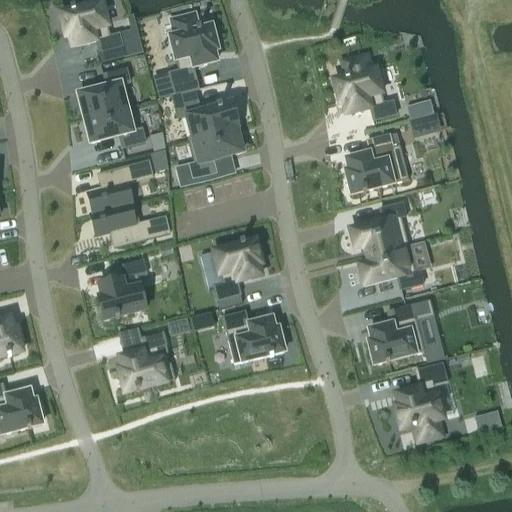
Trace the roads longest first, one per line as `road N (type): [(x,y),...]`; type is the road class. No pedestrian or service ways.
road 1 (residential): [(236,3),(268,109),(291,249),(351,484)]
road 2 (residential): [(0,42),(23,141),(44,313),(106,505)]
road 3 (residential): [(132,503),(351,484)]
road 4 (track): [(511,199),(476,0)]
